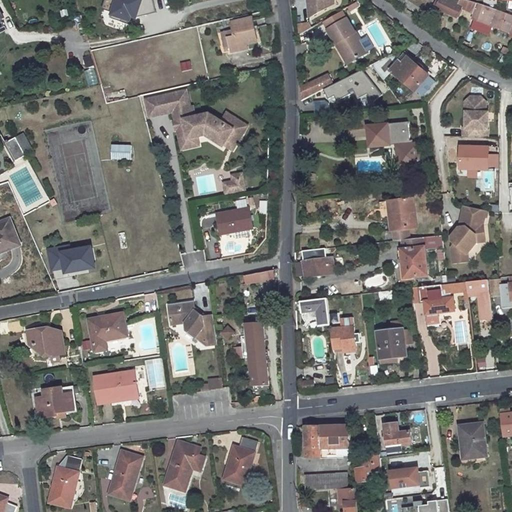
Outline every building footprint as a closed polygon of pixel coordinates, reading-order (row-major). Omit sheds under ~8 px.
[(107,0),(75,0),(80,16),(95,12),(109,8),(107,0)] [(306,0),(309,18),(327,7),(326,5),(325,0),(306,0)] [(440,0),(437,9),(456,17),(462,8),(473,13),(476,4),(463,0),(440,0)] [(511,14),(488,7),(479,4),(474,19),(482,22),(486,23),(511,32),(511,14)] [(124,33),(122,21),(124,21),(123,16),(120,16),(120,13),(111,15),(109,8),(95,12),(100,38),(124,33)] [(247,48),(246,44),(257,42),(252,18),(231,23),(233,30),(222,33),(226,52),(231,51),(232,52),(247,48)] [(346,20),(328,30),(347,63),(366,52),(354,32),(353,33),(346,20)] [(309,23),(297,23),(297,31),(309,32),(309,23)] [(235,66),(246,64),(244,53),(233,55),(235,66)] [(395,53),(373,64),(385,79),(392,71),(416,91),(428,76),(411,61),(411,60),(405,55),(401,59),(395,53)] [(190,62),(181,64),(182,72),(192,69),(190,62)] [(251,63),(242,65),(243,73),(253,71),(251,63)] [(364,70),(323,90),(330,104),(353,92),(357,99),(368,94),(371,100),(377,97),(364,70)] [(328,75),(302,88),(303,97),(331,82),(328,75)] [(428,76),(416,91),(422,96),(434,81),(428,76)] [(384,103),(393,97),(388,90),(379,97),(384,103)] [(237,144),(248,126),(227,113),(222,121),(209,114),(195,117),(193,107),(190,107),(187,91),(146,100),(150,117),(173,112),(176,121),(176,122),(179,121),(181,128),(177,129),(180,141),(197,137),(206,135),(223,146),(228,138),(237,144)] [(485,102),(480,97),(469,97),(464,102),(464,118),(465,118),(465,112),(468,112),(468,102),(485,102)] [(329,113),(328,101),(313,102),(314,114),(329,113)] [(463,128),(463,137),(487,138),(488,113),(485,112),(485,102),(468,102),(468,112),(465,112),(465,118),(465,129),(463,128)] [(408,122),(366,126),(368,147),(383,146),(382,139),(395,138),(396,145),(398,169),(419,167),(417,143),(412,143),(412,140),(409,140),(408,122)] [(199,145),(197,137),(180,141),(182,149),(199,145)] [(447,146),(457,146),(457,137),(447,137),(447,146)] [(15,138),(6,143),(16,161),(25,156),(15,138)] [(232,151),(237,144),(228,138),(223,146),(232,151)] [(395,138),(382,139),(383,146),(396,145),(395,138)] [(131,160),(131,145),(110,145),(110,160),(131,160)] [(461,147),(460,168),(488,169),(498,170),(498,158),(488,157),(488,148),(461,147)] [(237,186),(236,181),(244,179),(243,173),(232,176),(233,181),(224,183),(225,188),(237,186)] [(246,191),(244,179),(236,181),(237,186),(225,188),(226,194),(246,191)] [(245,199),(234,201),(236,209),(247,207),(245,199)] [(413,199),(392,201),(394,213),(389,214),(391,231),(393,231),(394,241),(401,240),(409,239),(408,229),(416,228),(413,199)] [(486,217),(487,211),(463,206),(459,222),(463,223),(463,227),(458,227),(450,237),(450,240),(454,243),(451,246),(452,263),(467,261),(467,254),(476,242),(476,236),(484,235),(483,223),(484,217),(486,217)] [(249,209),(217,215),(221,235),(253,229),(249,209)] [(10,220),(0,223),(0,253),(20,245),(10,220)] [(409,239),(401,240),(402,249),(401,249),(404,278),(406,278),(407,281),(414,280),(414,277),(427,275),(424,250),(443,248),(442,235),(409,239)] [(52,278),(96,271),(91,244),(47,251),(52,278)] [(324,259),(304,261),(306,277),(329,274),(329,273),(334,272),(333,258),(327,258),(327,256),(323,256),(324,259)] [(270,271),(244,276),(245,284),(274,280),(274,270),(270,271)] [(487,279),(465,282),(467,291),(467,294),(478,292),(478,296),(479,307),(490,305),(487,279)] [(351,292),(350,290),(355,290),(355,282),(349,283),(349,280),(340,282),(341,294),(351,292)] [(498,280),(490,281),(492,296),(500,295),(498,280)] [(465,282),(444,284),(445,291),(449,294),(467,291),(465,282)] [(441,285),(420,287),(421,302),(425,301),(426,307),(454,304),(453,298),(443,299),(441,285)] [(420,286),(411,288),(413,303),(421,302),(420,287),(420,286)] [(396,289),(378,291),(379,300),(397,298),(396,289)] [(327,298),(300,301),(301,312),(310,310),(312,310),(318,314),(318,319),(319,326),(321,326),(330,325),(327,298)] [(187,330),(202,342),(207,341),(208,346),(218,345),(214,315),(204,317),(195,310),(194,302),(170,305),(172,325),(186,323),(187,330)] [(454,304),(426,307),(429,324),(437,323),(435,313),(455,310),(454,304)] [(490,305),(479,307),(481,320),(492,318),(490,305)] [(312,310),(310,310),(310,312),(311,315),(312,316),(315,318),(318,319),(318,314),(312,310)] [(107,350),(106,341),(128,337),(124,314),(89,321),(95,353),(107,350)] [(264,324),(246,325),(247,337),(242,338),(244,358),(250,357),(253,387),(269,386),(264,324)] [(228,326),(220,333),(227,340),(235,333),(228,326)] [(353,326),(330,328),(330,329),(332,349),(342,349),(343,356),(356,354),(353,326)] [(47,328),(28,331),(30,345),(38,344),(39,353),(45,352),(46,357),(65,354),(62,332),(48,334),(47,328)] [(398,362),(397,355),(406,354),(403,330),(391,331),(378,333),(381,364),(398,362)] [(369,367),(370,377),(378,376),(376,366),(369,367)] [(135,372),(96,378),(99,401),(116,399),(116,402),(139,398),(135,372)] [(313,381),(303,382),(304,390),(313,389),(313,381)] [(72,386),(63,387),(64,395),(73,393),(72,386)] [(58,416),(58,413),(75,410),(73,393),(64,395),(63,387),(44,390),(45,397),(37,398),(39,418),(58,416)] [(511,413),(509,414),(500,415),(502,436),(511,434),(511,413)] [(396,424),(385,426),(388,447),(396,446),(396,453),(412,451),(410,432),(398,433),(396,424)] [(483,424),(459,427),(461,443),(464,443),(466,460),(475,458),(487,457),(483,424)] [(320,455),(320,446),(352,445),(350,426),(304,427),(305,458),(320,458),(320,455)] [(244,438),(241,448),(234,446),(224,479),(245,486),(258,442),(244,438)] [(178,442),(164,485),(185,492),(192,469),(201,472),(205,458),(197,456),(191,454),(193,447),(178,442)] [(352,445),(320,446),(320,455),(353,454),(352,445)] [(191,454),(197,456),(200,449),(193,447),(191,454)] [(122,451),(109,494),(130,501),(143,458),(122,451)] [(364,468),(354,469),(355,482),(381,478),(379,455),(363,457),(364,468)] [(59,468),(49,502),(71,507),(83,460),(68,456),(64,467),(60,466),(60,468),(59,468)] [(417,457),(405,458),(407,472),(408,484),(420,483),(417,457)] [(403,473),(391,474),(392,485),(405,484),(403,473)] [(345,474),(304,476),(305,491),(338,489),(346,489),(345,474)] [(357,511),(356,488),(346,489),(338,489),(339,503),(344,503),(345,511),(357,511)] [(0,511),(15,511),(17,507),(6,502),(8,499),(0,495),(0,511)] [(448,511),(447,500),(411,503),(412,507),(402,508),(402,511),(448,511)]
